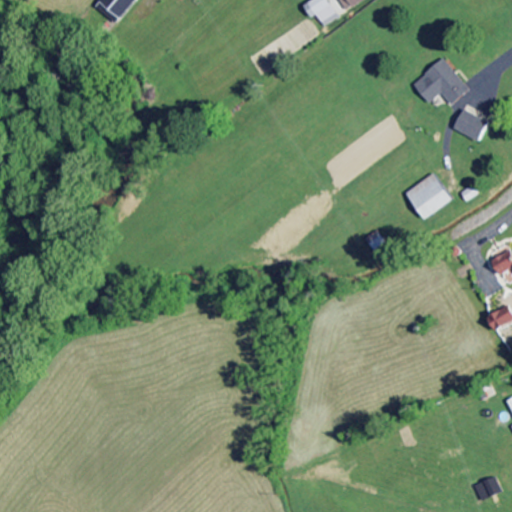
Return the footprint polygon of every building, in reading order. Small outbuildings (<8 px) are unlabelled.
[(142,0),(107,0),(103,4),(123,22),(142,0)] [(342,21),(330,0),(320,0),(307,7),(314,20),(320,17),(327,29),(342,21)] [(372,0),(341,0),(349,13),(372,0)] [(474,93),(448,61),(417,87),(433,106),(446,96),(456,108),(474,93)] [(484,143),(493,123),(467,112),(459,132),(484,143)] [(410,197),(429,223),(457,203),(437,176),(410,197)] [(390,246),(383,232),(370,238),(376,252),(390,246)] [(496,262),(511,287),(511,285),(511,253),(496,262)] [(498,332),(511,325),(511,308),(492,317),(498,332)] [(479,487),(486,503),(505,494),(498,479),(479,487)]
